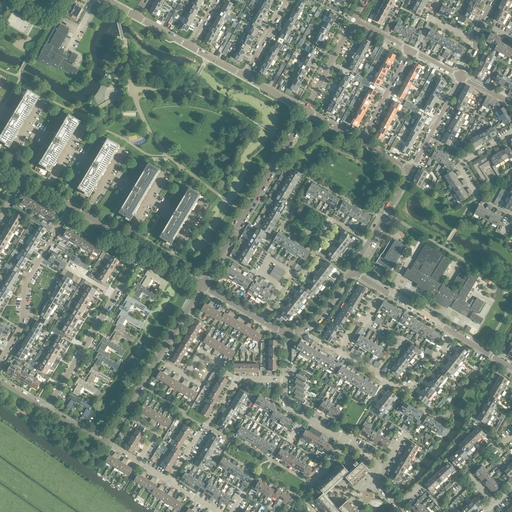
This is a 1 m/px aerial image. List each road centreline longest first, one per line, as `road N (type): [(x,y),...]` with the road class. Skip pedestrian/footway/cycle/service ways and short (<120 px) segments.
road 1 (residential): [(201,285),(305,111)]
road 2 (residential): [(106,441),(201,285)]
road 3 (residential): [(0,361),(22,323),(25,282),(69,204)]
road 4 (residential): [(48,406),(115,294)]
road 5 (residential): [(169,481),(236,379)]
